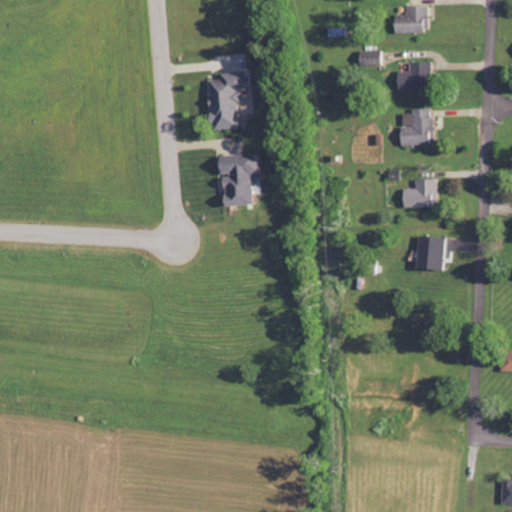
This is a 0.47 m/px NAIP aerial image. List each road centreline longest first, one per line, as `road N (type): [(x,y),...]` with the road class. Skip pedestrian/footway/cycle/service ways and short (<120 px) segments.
road 1 (residential): [(490,0),(473,440)]
road 2 (residential): [(0,231),(176,240),(156,0)]
